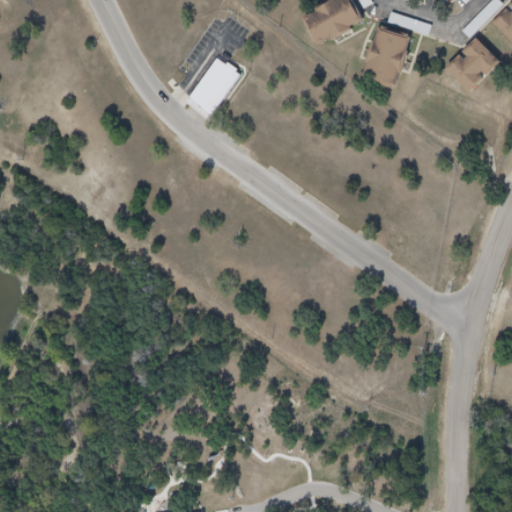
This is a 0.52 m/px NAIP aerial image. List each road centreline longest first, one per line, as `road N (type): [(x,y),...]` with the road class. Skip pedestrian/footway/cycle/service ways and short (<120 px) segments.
road 1 (residential): [(99,0),(127,60),(165,110),(469,329)]
road 2 (tertiary): [(459,511),(469,329)]
